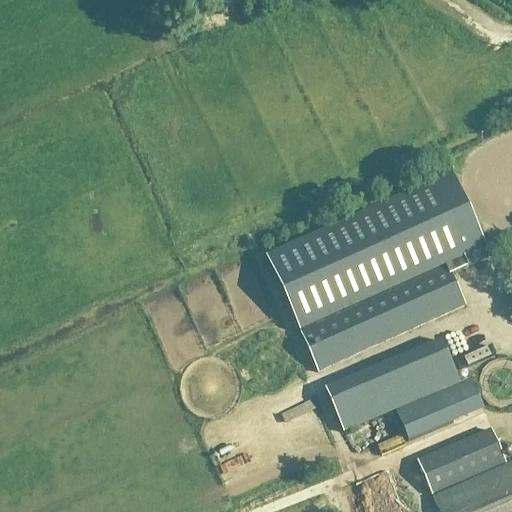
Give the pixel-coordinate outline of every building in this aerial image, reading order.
[(449,177),(265,260),(317,375),(463,309),(449,278),(487,260),(449,177)] [(511,242),(503,247),(511,266),(511,242)] [(484,402),(492,410),(501,413),(510,413),(511,411),(511,363),(503,363),(494,365),(485,372),(480,381),(480,392),(484,402)] [(409,406),(437,394),(428,373),(400,385),(409,406)] [(469,382),(394,415),(407,445),(483,413),(469,382)] [(489,433),(419,463),(416,465),(431,498),(503,466),(489,433)] [(511,511),(511,465),(433,500),(438,511),(511,511)]
